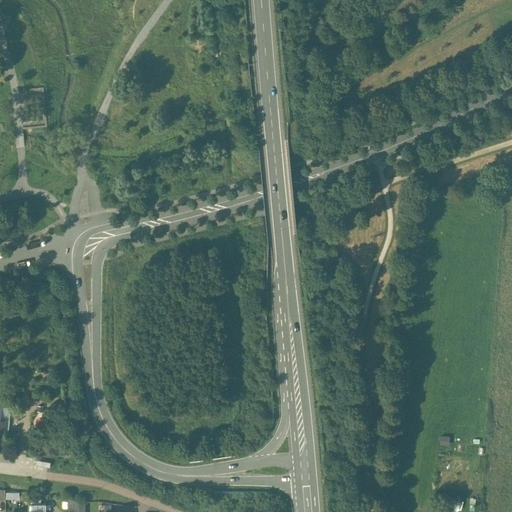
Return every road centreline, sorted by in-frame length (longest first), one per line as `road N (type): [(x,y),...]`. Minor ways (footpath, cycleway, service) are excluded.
road 1 (tertiary): [(511,88),(373,155),(93,241)]
road 2 (primary): [(260,0),(296,392)]
road 3 (secondary): [(93,241),(92,382),(108,426),(156,467),(210,474)]
road 4 (track): [(84,171),(127,58),(167,0)]
road 5 (residential): [(173,511),(95,483),(0,469)]
